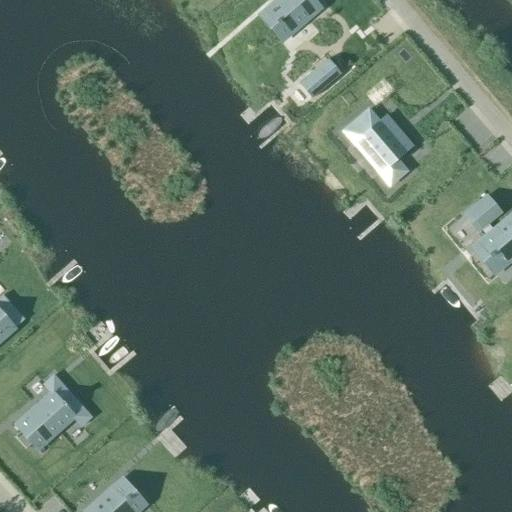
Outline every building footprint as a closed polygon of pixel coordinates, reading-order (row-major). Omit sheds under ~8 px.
[(277,0),(266,10),(260,16),(282,41),(288,36),(320,9),(312,0),(277,0)] [(328,61),(298,86),(311,100),(340,75),(328,61)] [(365,105),(341,126),(352,138),(357,134),(382,161),(376,166),(387,178),(403,164),(393,153),(408,140),(382,110),(372,119),(369,115),(372,113),(365,105)] [(473,248),(495,273),(511,258),(511,216),(493,231),(487,224),(500,212),(487,197),(466,214),(479,230),(481,229),(487,236),(473,248)] [(0,341),(14,329),(0,313),(0,341)] [(14,426),(36,451),(72,419),(74,417),(65,407),(66,406),(62,402),(61,403),(52,393),(50,395),(14,426)] [(85,511),(136,511),(138,511),(128,500),(129,500),(125,496),(125,497),(115,486),(85,511)]
